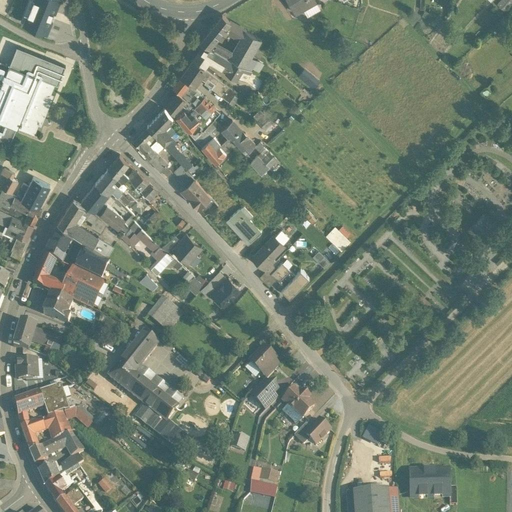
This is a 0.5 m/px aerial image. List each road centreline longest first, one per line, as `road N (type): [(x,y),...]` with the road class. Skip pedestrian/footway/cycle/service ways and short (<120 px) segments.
road 1 (tertiary): [(109,140),(55,212),(8,322),(9,411),(35,482)]
road 2 (residential): [(359,409),(109,140)]
road 3 (track): [(282,320),(492,114),(511,134)]
road 4 (unclassified): [(359,409),(511,256)]
road 5 (track): [(511,463),(434,452),(359,409)]
road 6 (tertiary): [(109,140),(151,99),(181,48),(186,17)]
road 7 (tertiary): [(75,0),(95,116),(109,140)]
